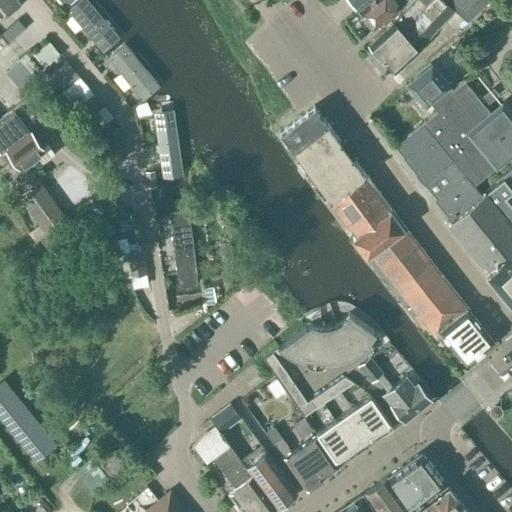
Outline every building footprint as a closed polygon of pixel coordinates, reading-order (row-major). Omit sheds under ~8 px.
[(0,0),(0,4),(8,14),(21,4),(17,0),(0,0)] [(88,0),(73,0),(68,5),(104,50),(119,38),(88,0)] [(368,0),(359,8),(373,26),(404,0),(368,0)] [(413,28),(382,57),(393,70),(417,48),(416,46),(442,19),(453,6),(466,18),(485,0),(408,0),(397,10),(400,13),(413,28)] [(400,13),(368,42),(382,57),(413,28),(400,13)] [(35,53),(44,65),(59,53),(49,41),(35,53)] [(122,43),(109,54),(145,96),(158,85),(122,43)] [(26,54),(19,60),(40,85),(52,76),(44,67),(40,70),(26,54)] [(437,109),(468,84),(463,79),(452,88),(431,62),(408,81),(425,102),(429,99),(437,109)] [(95,96),(81,79),(63,95),(77,112),(95,96)] [(437,109),(395,144),(404,155),(403,156),(417,172),(416,173),(435,196),(434,198),(448,213),(446,214),(450,219),(483,192),(475,183),(511,151),(511,115),(502,103),(491,112),(484,105),(488,102),(482,95),(479,98),(468,84),(437,109)] [(171,103),(153,106),(162,177),(180,174),(171,103)] [(278,130),(357,232),(352,236),(366,254),(372,249),(405,224),(366,173),(313,104),(278,130)] [(16,169),(43,149),(29,131),(20,138),(5,118),(0,121),(0,152),(3,151),(16,169)] [(119,127),(103,130),(108,152),(124,149),(119,127)] [(155,187),(153,171),(145,172),(147,188),(155,187)] [(511,302),(511,224),(508,220),(511,216),(511,204),(506,197),(511,191),(511,188),(503,178),(448,224),(511,302)] [(47,257),(74,240),(59,217),(62,215),(43,185),(23,197),(40,224),(31,230),(47,257)] [(185,206),(169,209),(179,284),(196,281),(185,206)] [(134,216),(120,219),(122,230),(136,227),(134,216)] [(460,297),(405,224),(372,249),(420,312),(415,315),(423,325),(428,321),(437,314),(460,297)] [(125,264),(145,261),(144,249),(123,253),(125,264)] [(125,264),(127,276),(147,272),(145,261),(125,264)] [(440,328),(466,362),(493,341),(460,297),(437,314),(428,321),(428,322),(429,322),(436,331),(440,328)] [(322,363),(336,362),(349,359),(361,353),(371,344),(380,334),(349,313),(343,319),(337,323),(328,325),(319,325),(311,322),(278,344),(282,351),(284,350),(296,357),(309,361),(322,363)] [(304,414),(317,405),(311,397),(306,400),(272,349),(264,354),(304,414)] [(358,365),(371,382),(375,379),(383,372),(370,356),(358,365)] [(383,392),(405,418),(430,398),(415,380),(413,381),(406,372),(392,384),(383,372),(375,379),(384,390),(383,392)] [(340,390),(353,381),(345,375),(335,382),(340,390)] [(340,390),(335,382),(323,389),(329,397),(340,390)] [(329,397),(323,389),(311,397),(317,405),(329,397)] [(352,406),(375,439),(393,426),(370,393),(352,406)] [(230,403),(211,417),(221,431),(241,417),(230,403)] [(334,418),(358,452),(375,439),(352,406),(334,418)] [(490,411),(489,416),(493,420),(498,420),(501,417),(502,412),(499,408),(494,407),(490,411)] [(316,431),(339,464),(358,452),(334,418),(316,431)] [(205,429),(193,443),(206,460),(213,455),(235,485),(229,490),(244,511),(268,511),(275,507),(242,462),(214,423),(205,429)] [(285,456),(306,486),(338,465),(317,433),(291,450),(275,425),(266,431),(283,457),(285,456)] [(277,507),(297,492),(282,471),(271,455),(263,446),(242,462),(275,507),(276,507),(277,507)] [(409,508),(445,482),(421,451),(386,476),(409,508)] [(411,511),(409,508),(386,476),(364,491),(379,511),(411,511)] [(468,511),(445,482),(428,494),(409,508),(411,511),(468,511)] [(139,511),(188,511),(168,487),(139,511)] [(375,511),(362,493),(334,511),(375,511)]
